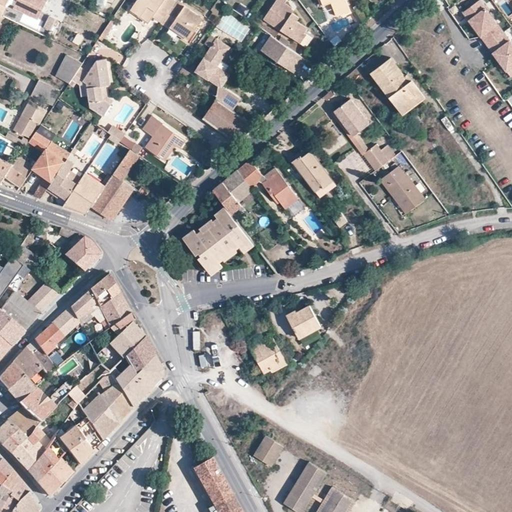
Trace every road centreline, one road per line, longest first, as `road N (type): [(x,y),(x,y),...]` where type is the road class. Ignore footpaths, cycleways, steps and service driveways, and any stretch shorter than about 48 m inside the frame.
road 1 (residential): [(166,307),(313,278),(467,226),(511,220)]
road 2 (tertiary): [(169,221),(415,0)]
road 3 (track): [(197,379),(268,409),(435,511)]
road 4 (residential): [(52,505),(175,371)]
road 5 (residential): [(116,254),(0,368)]
road 6 (tertiary): [(175,371),(250,511)]
road 7 (tertiary): [(116,254),(92,228),(0,197)]
road 8 (unknown): [(438,106),(511,213)]
